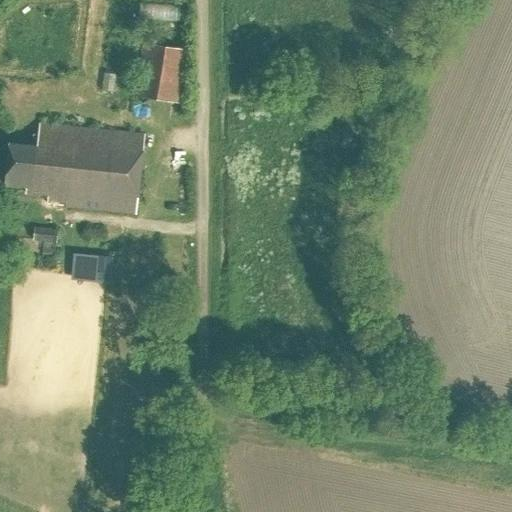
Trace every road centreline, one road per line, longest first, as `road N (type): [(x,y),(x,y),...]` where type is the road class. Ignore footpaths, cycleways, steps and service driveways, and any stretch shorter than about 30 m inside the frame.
road 1 (unclassified): [(196,417),(200,0)]
road 2 (track): [(196,417),(511,447)]
road 3 (track): [(200,126),(0,98)]
